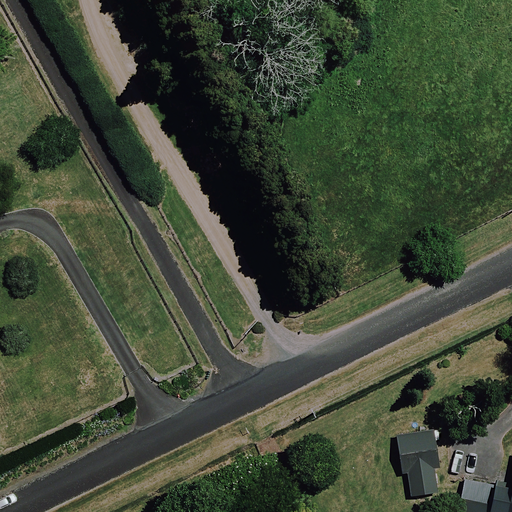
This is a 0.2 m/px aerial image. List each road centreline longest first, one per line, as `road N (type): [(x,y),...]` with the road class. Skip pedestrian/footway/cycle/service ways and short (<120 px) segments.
road 1 (residential): [(240,396),(16,0)]
road 2 (residential): [(511,266),(240,396)]
road 3 (residential): [(240,396),(4,511)]
